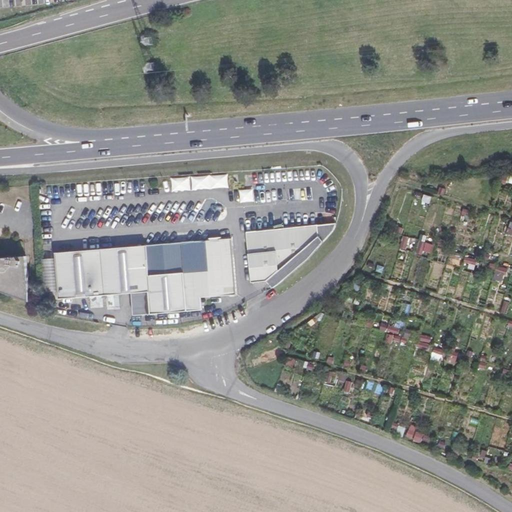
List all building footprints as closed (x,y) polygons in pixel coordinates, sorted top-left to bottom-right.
[(229,175),(173,176),(173,189),(229,188),(229,175)] [(413,208),(426,209),(426,196),(414,196),(413,208)] [(335,225),(248,234),(251,284),(266,282),(272,289),(290,277),(304,265),(322,246),(335,225)] [(428,242),(419,241),(418,253),(434,253),(435,234),(428,234),(428,242)] [(238,296),(233,242),(58,255),(62,300),(151,294),(153,315),(204,311),(203,298),(238,296)] [(0,291),(31,303),(27,258),(1,260),(0,260),(0,291)] [(44,289),(57,289),(58,258),(45,258),(44,289)]
